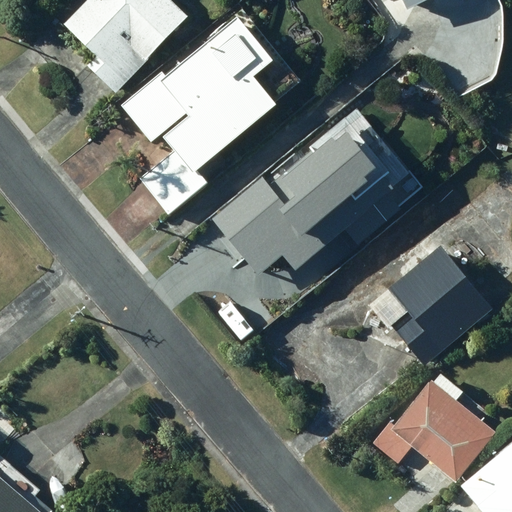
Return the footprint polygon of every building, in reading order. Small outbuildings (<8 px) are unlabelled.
[(77,28),(106,58),(95,68),(121,95),(197,21),(176,0),(119,0),(112,7),(106,0),(77,28)] [(411,0),(418,15),(448,0),(411,0)] [(182,152),(147,179),(177,217),(215,187),(214,185),(236,167),(228,157),(288,110),(265,81),(284,66),(249,22),(172,82),(167,76),(129,106),(157,143),(195,114),(200,120),(173,141),(182,152)] [(348,120),(308,156),(363,219),(404,183),(385,161),(391,156),(389,147),(379,136),(372,135),(366,140),(348,120)] [(297,227),(268,252),(300,291),(330,266),(297,227)] [(399,295),(383,307),(429,367),(502,312),(454,249),(448,254),(434,236),(383,275),(399,295)] [(466,404),(472,397),(449,377),(402,430),(396,426),(380,445),(404,466),(420,448),(460,484),(503,436),(466,404)] [(0,459),(0,450),(7,443),(0,436),(0,511),(53,511),(11,474),(14,472),(0,459)] [(511,511),(511,458),(473,492),(489,511),(511,511)]
